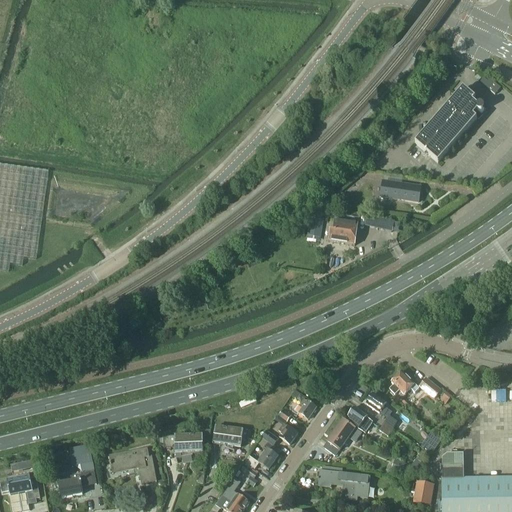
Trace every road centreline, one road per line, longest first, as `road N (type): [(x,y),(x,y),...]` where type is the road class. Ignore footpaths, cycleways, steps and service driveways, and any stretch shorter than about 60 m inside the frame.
road 1 (primary): [(511,208),(431,266),(298,333),(0,417)]
road 2 (primary): [(0,442),(267,370),(418,303),(511,240)]
road 3 (tertiary): [(0,327),(100,274),(198,199),(245,155),(371,0)]
road 4 (residential): [(258,511),(370,356),(425,342),(464,354)]
road 5 (unclassified): [(511,185),(401,262)]
